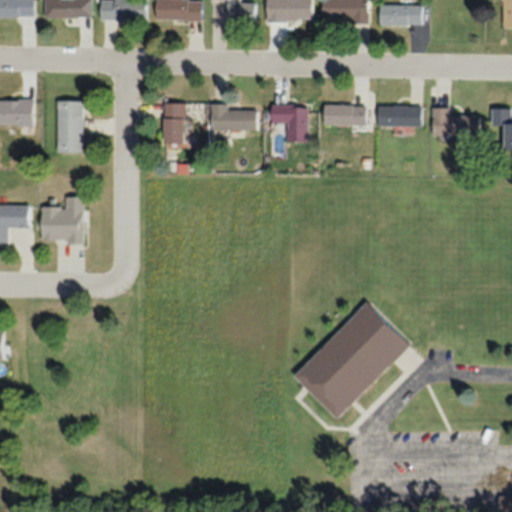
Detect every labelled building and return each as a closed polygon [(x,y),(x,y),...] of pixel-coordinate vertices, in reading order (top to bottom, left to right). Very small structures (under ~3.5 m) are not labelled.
[(0,0),(0,17),(35,18),(34,0),(0,0)] [(46,0),(46,18),(93,18),(93,0),(46,0)] [(102,0),(102,20),(148,20),(148,0),(102,0)] [(202,0),(157,0),(158,21),(203,21),(202,0)] [(313,0),(269,0),(269,21),(313,21),(313,0)] [(370,0),(324,0),(325,21),(370,21),(370,0)] [(511,0),(503,0),(503,26),(511,26),(511,0)] [(257,22),(257,1),(227,1),(227,22),(257,22)] [(423,24),(423,5),(382,5),(382,24),(423,24)] [(0,124),(35,124),(35,100),(0,99),(0,124)] [(85,152),(85,101),(60,101),(60,152),(85,152)] [(166,103),(166,143),(187,143),(187,103),(166,103)] [(230,110),(230,104),(214,104),(214,131),(258,131),(258,110),(230,110)] [(274,124),(288,124),(288,142),(311,142),(311,105),(274,105),(274,124)] [(368,105),(326,105),(326,125),(368,125),(368,105)] [(381,126),(423,126),(423,106),(381,106),(381,126)] [(434,134),(480,134),(480,116),(453,116),(453,108),(434,108),(434,134)] [(85,243),(85,196),(66,196),(66,206),(44,206),(44,243),(85,243)] [(31,205),(0,204),(0,242),(11,242),(11,228),(31,228),(31,205)] [(370,302),(296,374),(338,418),(412,346),(370,302)]
